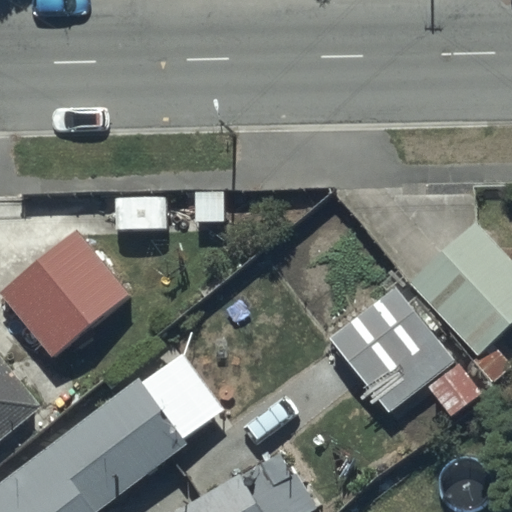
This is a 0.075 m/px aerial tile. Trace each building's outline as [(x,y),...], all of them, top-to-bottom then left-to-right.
[(412,288),(470,363),(511,331),(511,233),(501,220),(412,288)] [(130,297),(77,236),(1,301),(54,362),(130,297)] [(381,423),(450,370),(390,292),(321,345),(381,423)] [(125,387),(0,481),(0,511),(99,511),(176,454),(171,448),(204,423),(160,365),(127,390),(125,387)] [(0,438),(33,412),(0,371),(0,438)] [(300,511),(271,462),(185,511),(300,511)]
